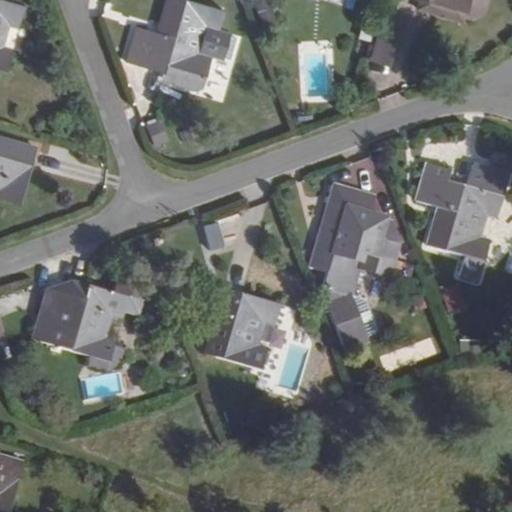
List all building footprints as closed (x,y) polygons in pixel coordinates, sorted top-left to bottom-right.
[(0,0),(0,70),(4,72),(10,50),(1,47),(7,25),(16,28),(23,7),(20,6),(19,0),(0,0)] [(218,30),(222,11),(184,0),(165,0),(155,33),(136,27),(125,64),(161,74),(165,81),(195,89),(202,86),(203,80),(209,58),(219,61),(228,33),(218,30)] [(462,13),(419,0),(417,9),(460,22),(462,13)] [(417,0),(419,0),(462,13),(464,13),(467,0),(417,0)] [(370,59),(390,64),(397,40),(377,34),(370,59)] [(219,61),(209,58),(203,80),(212,82),(220,78),(223,69),(219,61)] [(146,127),(155,147),(169,141),(161,121),(146,127)] [(0,197),(19,203),(35,149),(0,139),(0,188),(1,189),(0,193),(0,197)] [(493,219),(505,176),(471,165),(464,187),(445,181),(447,171),(423,164),(413,201),(437,207),(426,247),(463,258),(458,277),(476,281),(481,263),(487,242),(478,239),(485,216),(493,219)] [(369,215),(374,198),(333,187),(309,268),(325,273),(320,290),(326,291),(323,303),(341,354),(359,347),(346,310),(349,298),(358,269),(362,255),(392,264),(397,246),(393,245),(378,240),(384,220),(384,219),(369,215)] [(390,222),(384,220),(378,240),(393,245),(396,238),(390,222)] [(203,224),(207,250),(224,248),(220,222),(203,224)] [(388,277),(392,264),(362,255),(358,269),(388,277)] [(107,293),(72,283),(67,298),(56,294),(55,301),(45,298),(33,342),(106,363),(112,343),(105,340),(111,316),(119,319),(124,298),(138,302),(142,284),(133,267),(116,262),(107,293)] [(457,285),(439,292),(447,312),(465,305),(457,285)] [(272,327),(278,306),(223,290),(205,355),(260,370),(265,351),(256,348),(263,325),(272,327)] [(350,311),(354,300),(349,298),(346,310),(350,311)] [(0,511),(8,511),(24,465),(20,464),(20,462),(0,455),(0,511)]
